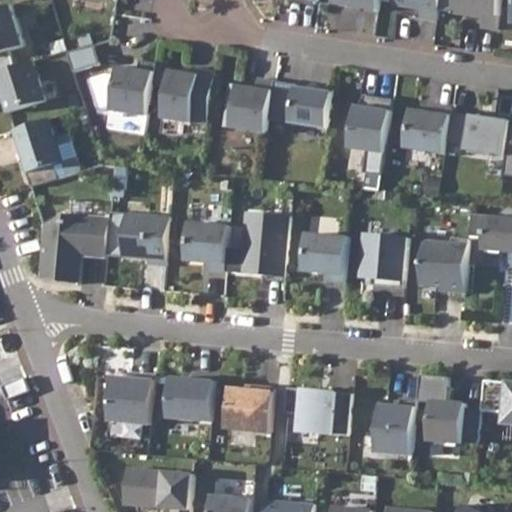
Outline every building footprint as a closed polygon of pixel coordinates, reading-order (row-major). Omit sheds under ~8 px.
[(337,0),(337,4),(381,12),(382,0),(337,0)] [(424,18),(440,21),(443,0),(398,0),(398,4),(425,9),(424,18)] [(485,27),(500,30),(504,0),(459,0),(457,13),(486,18),(485,27)] [(0,72),(17,67),(12,51),(28,46),(15,5),(0,10),(0,72)] [(151,117),(159,63),(143,61),(141,70),(122,67),(115,111),(151,117)] [(17,67),(0,72),(0,90),(3,90),(10,113),(47,101),(35,62),(17,67)] [(210,126),(218,73),(202,70),(200,79),(181,76),(174,121),(210,126)] [(269,134),(277,82),(261,79),(259,89),(233,85),(227,128),(269,134)] [(331,129),(337,91),(312,87),(312,90),(292,87),(286,122),(331,129)] [(384,176),(396,100),(367,96),(365,107),(359,106),(353,149),(370,151),(367,173),(384,176)] [(455,112),(455,109),(440,107),(439,114),(415,110),(409,149),(448,155),(450,141),(455,112)] [(470,145),(475,115),(455,112),(450,141),(470,145)] [(509,156),(511,136),(511,118),(498,116),(498,118),(475,115),(470,145),(469,151),(493,155),(493,153),(509,156)] [(52,119),(15,131),(33,188),(61,179),(56,165),(65,162),(52,119)] [(151,266),(169,267),(173,218),(113,212),(113,219),(109,257),(151,261),(151,266)] [(243,274),(288,278),(294,217),(249,213),(243,274)] [(45,225),(46,230),(42,280),(82,284),(84,257),(85,251),(92,252),(92,257),(109,259),(109,257),(113,219),(69,215),(45,225)] [(486,251),(511,253),(511,218),(475,216),(473,237),(487,238),(486,251)] [(212,271),(228,273),(233,227),(193,223),(189,262),(213,264),(212,271)] [(331,282),(348,283),(352,238),(310,234),(306,273),(332,275),(331,282)] [(368,285),(408,289),(412,239),(363,235),(360,272),(369,274),(368,285)] [(451,293),(467,295),(472,240),(455,239),(455,244),(428,241),(423,287),(451,290),(451,293)] [(369,274),(360,272),(359,277),(365,278),(364,285),(368,285),(369,274)] [(154,426),(158,376),(140,375),(140,380),(116,378),(112,421),(154,426)] [(484,412),(484,411),(468,409),(469,405),(450,404),(452,378),(422,376),(420,401),(435,402),(431,441),(481,446),(484,412)] [(8,401),(31,392),(26,378),(3,387),(8,401)] [(214,423),(218,382),(175,378),(171,419),(214,423)] [(511,384),(487,382),(484,411),(484,412),(508,414),(507,424),(511,424),(511,384)] [(274,434),(278,390),(261,388),(260,392),(233,389),(229,430),(274,434)] [(351,437),(355,395),(290,389),(288,414),(303,415),(301,433),(351,437)] [(415,457),(420,401),(403,399),(402,407),(383,405),(379,454),(415,457)] [(174,511),(193,511),(197,475),(130,469),(127,504),(175,509),(174,511)] [(253,511),(255,500),(215,496),(213,511),(253,511)] [(316,511),(317,505),(267,501),(266,511),(316,511)]
